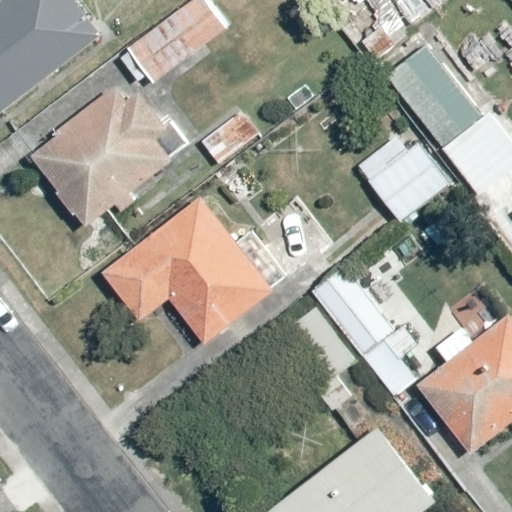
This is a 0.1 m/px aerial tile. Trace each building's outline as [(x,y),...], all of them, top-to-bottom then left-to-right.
[(0,114),(100,35),(71,0),(3,0),(0,3),(0,114)] [(224,28),(202,0),(192,0),(127,51),(153,84),(224,28)] [(383,0),(361,0),(340,17),(374,58),(408,29),(383,0)] [(479,196),(497,183),(511,202),(511,161),(428,48),(390,76),(479,196)] [(159,140),(172,130),(140,92),(127,102),(111,84),(25,156),(88,230),(174,158),(159,140)] [(221,167),(261,136),(242,112),(202,144),(221,167)] [(449,181),(408,129),(359,168),(400,220),(449,181)] [(245,243),(206,194),(105,276),(142,321),(171,297),(208,342),(292,274),(258,232),(245,243)] [(395,326),(347,262),(312,288),(394,396),(417,379),(401,357),(422,341),(406,318),(395,326)] [(358,359),(313,304),(283,328),(328,383),(358,359)] [(511,422),(511,316),(507,310),(471,338),(462,327),(440,345),(450,358),(415,387),(471,456),(511,422)] [(424,511),(437,502),(380,429),(272,511),(424,511)]
